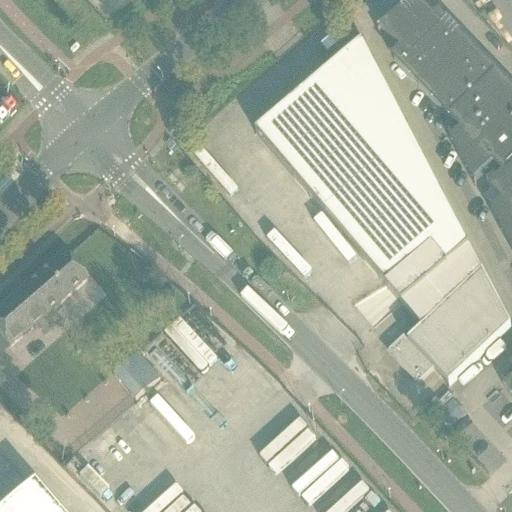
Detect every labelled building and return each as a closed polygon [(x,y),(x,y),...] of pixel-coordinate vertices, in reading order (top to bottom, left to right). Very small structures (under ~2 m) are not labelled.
[(511,382),(505,388),(503,385),(502,386),(511,400),(511,94),(439,18),(435,22),(416,2),(418,0),(416,0),(377,33),(378,34),(380,32),(395,47),(401,54),(394,61),(462,132),(451,142),(450,138),(449,139),(475,188),(476,188),(474,184),(494,165),(505,177),(491,191),(502,203),(492,213),(490,209),(489,210),(511,252),(511,382)] [(364,48),(256,137),(385,288),(386,289),(401,306),(401,307),(402,307),(469,250),(364,48)] [(403,340),(388,354),(389,355),(390,354),(404,362),(402,366),(419,384),(418,384),(419,385),(433,372),(449,388),(463,375),(511,329),(482,274),(469,251),(469,250),(402,307),(404,310),(423,330),(408,344),(404,339),(403,340)] [(0,309),(0,356),(35,326),(44,336),(52,329),(54,332),(60,327),(57,324),(60,322),(51,312),(86,281),(63,255),(0,309)] [(139,357),(114,378),(136,404),(161,382),(139,357)] [(426,410),(434,419),(444,410),(435,401),(426,410)] [(52,511),(50,510),(32,488),(31,489),(4,511),(52,511)]
